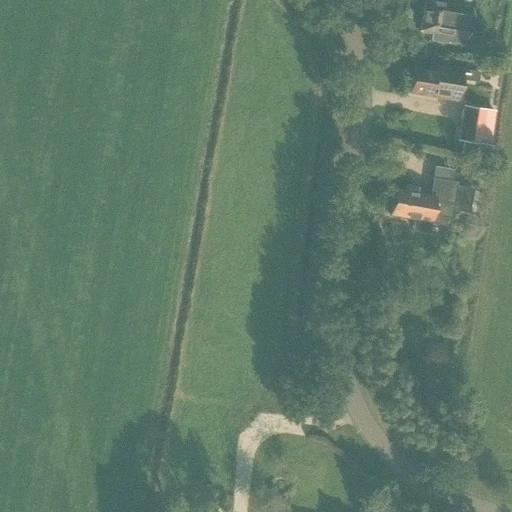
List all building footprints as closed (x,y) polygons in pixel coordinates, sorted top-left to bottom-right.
[(450,42),(463,44),(469,8),(424,1),(419,31),(432,33),(430,46),(448,49),(450,42)] [(478,83),(479,72),(441,66),(440,72),(413,68),(408,93),(439,98),(439,97),(455,100),(458,80),(478,83)] [(479,143),(484,110),(462,106),(457,139),(479,143)] [(457,139),(455,153),(481,157),(483,144),(479,143),(457,139)] [(453,169),(433,166),(428,195),(393,189),(389,214),(413,218),(411,231),(428,234),(430,223),(446,226),(448,218),(449,218),(451,210),(467,212),(471,188),(455,186),(455,182),(451,181),(453,169)]
